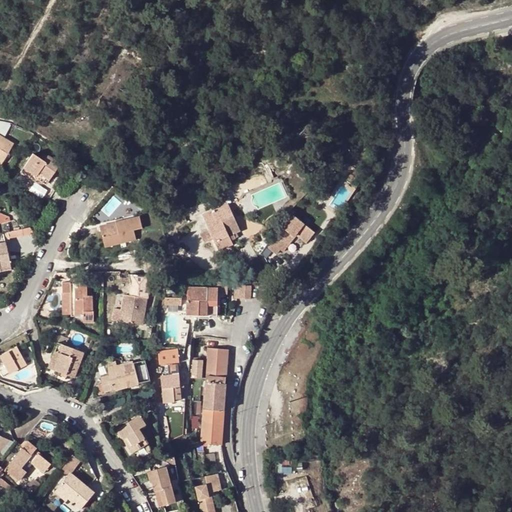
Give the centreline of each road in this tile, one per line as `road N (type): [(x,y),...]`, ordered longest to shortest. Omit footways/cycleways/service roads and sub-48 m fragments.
road 1 (secondary): [(511,17),(441,37),(416,57),(404,83),(404,168),(387,203),(364,237),(290,308),(260,356),(243,436),(249,467)]
road 2 (track): [(403,115),(322,99),(245,103),(221,117),(198,159),(255,157)]
road 3 (residential): [(249,467),(232,467),(225,443),(239,344),(261,303),(255,260)]
road 4 (residential): [(0,389),(64,407),(116,467),(140,511)]
road 5 (residential): [(79,197),(19,316),(0,322)]
